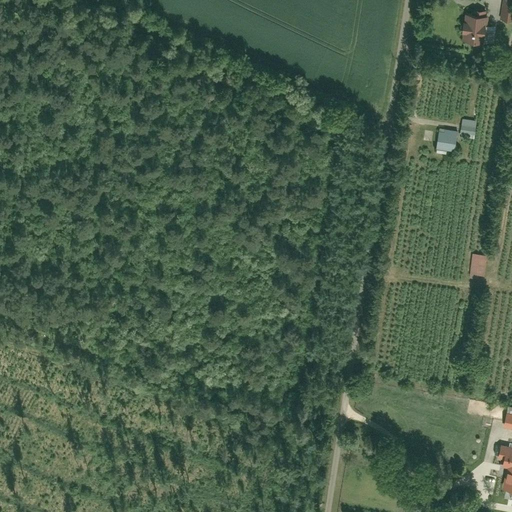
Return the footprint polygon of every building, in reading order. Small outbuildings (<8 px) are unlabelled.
[(511,0),(504,0),(502,21),(511,21),(511,0)] [(467,13),(466,41),(488,42),(490,15),(467,13)] [(479,124),(463,123),(463,138),(479,138),(479,124)] [(439,132),(438,150),(457,151),(458,133),(439,132)] [(474,254),(474,276),(488,276),(488,254),(474,254)] [(511,448),(500,446),(496,464),(511,467),(511,448)]
